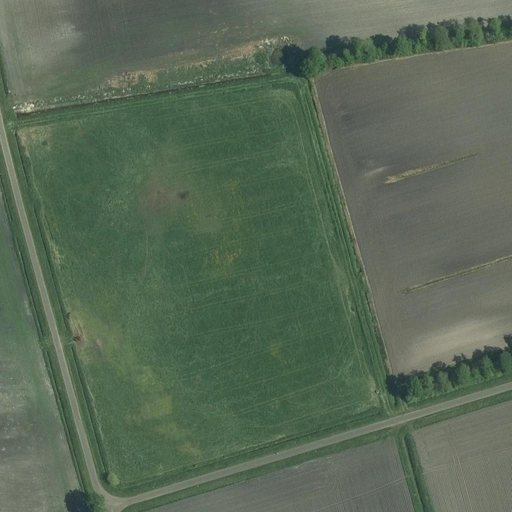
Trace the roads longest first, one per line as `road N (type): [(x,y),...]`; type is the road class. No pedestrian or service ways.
road 1 (unclassified): [(102,509),(511,386)]
road 2 (unclassified): [(0,127),(102,509)]
